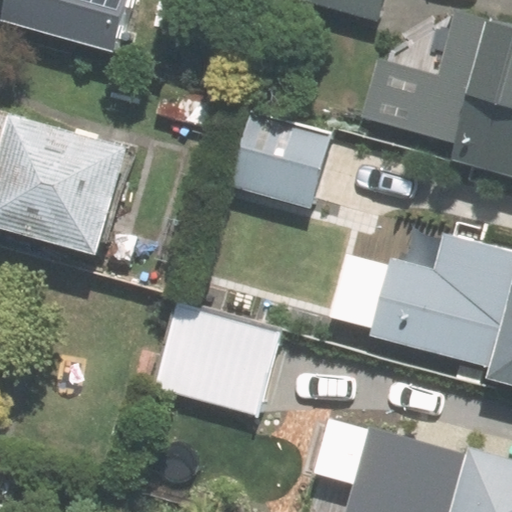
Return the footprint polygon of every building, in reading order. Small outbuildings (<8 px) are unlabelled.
[(76,17),(15,0),(14,0),(6,35),(66,51),(76,17)] [(331,0),(382,14),(385,0),(331,0)] [(468,155),(511,166),(511,19),(470,8),(452,73),(390,57),(373,120),(468,147),(468,155)] [(170,84),(162,109),(213,123),(221,98),(170,84)] [(244,180),(319,201),(338,127),(265,106),(244,180)] [(0,220),(106,250),(112,228),(134,147),(0,108),(0,220)] [(139,234),(112,228),(106,250),(132,258),(139,234)] [(506,368),(511,370),(511,248),(455,233),(446,267),(406,255),(388,328),(508,361),(506,368)] [(104,272),(87,328),(150,346),(165,290),(104,272)] [(290,324),(180,294),(155,383),(266,413),(290,324)] [(511,511),(511,451),(487,445),(484,452),(439,440),(423,500),(413,497),(408,511),(511,511)] [(0,454),(0,492),(10,457),(0,454)] [(310,511),(346,511),(313,502),(310,511)]
